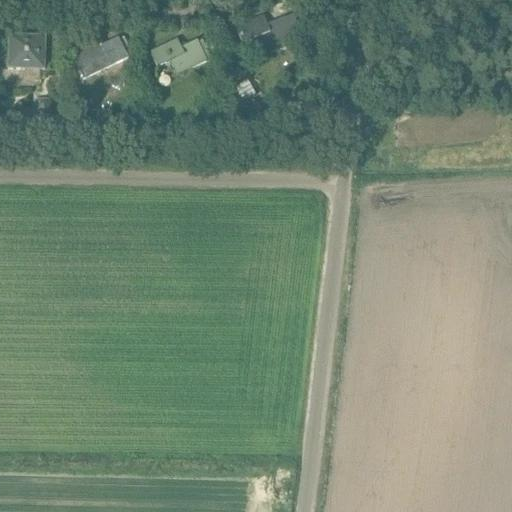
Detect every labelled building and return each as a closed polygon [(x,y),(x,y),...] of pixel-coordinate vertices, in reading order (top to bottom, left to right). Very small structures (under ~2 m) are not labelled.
[(260,53),(292,40),(301,36),(293,17),(284,21),(284,20),(283,20),(267,27),(264,18),(236,29),(242,45),(255,40),(260,53)] [(9,37),(8,71),(20,71),(45,72),(46,38),(9,37)] [(97,39),(70,52),(78,68),(84,80),(96,74),(127,60),(117,40),(101,47),(97,39)] [(207,62),(206,60),(197,42),(181,50),(177,41),(150,54),(158,70),(170,64),(176,77),(207,62)] [(51,102),(37,103),(38,119),(52,118),(51,102)]
